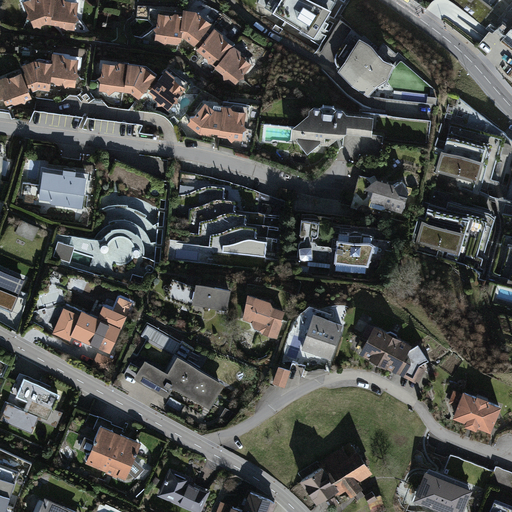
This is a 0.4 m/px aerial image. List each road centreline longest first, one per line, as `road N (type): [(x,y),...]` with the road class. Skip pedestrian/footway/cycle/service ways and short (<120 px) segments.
road 1 (residential): [(0,128),(177,151),(339,195)]
road 2 (residential): [(0,338),(238,468),(297,511)]
road 3 (residential): [(226,0),(388,106)]
road 4 (secondary): [(392,0),(459,49),(511,107)]
